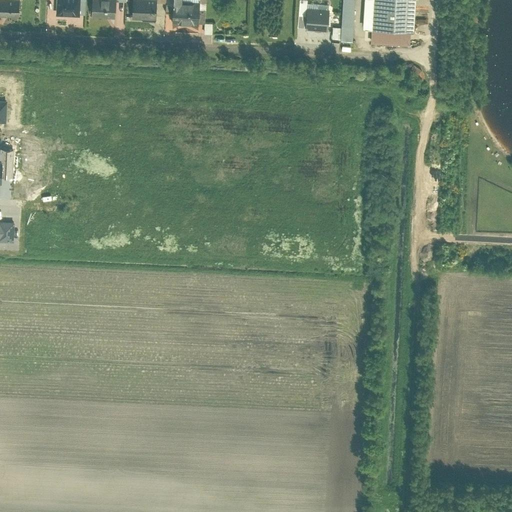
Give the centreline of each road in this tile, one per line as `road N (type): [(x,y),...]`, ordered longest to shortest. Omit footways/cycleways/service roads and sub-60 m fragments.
road 1 (residential): [(0,34),(426,56),(429,0)]
road 2 (track): [(426,56),(430,111),(407,511)]
